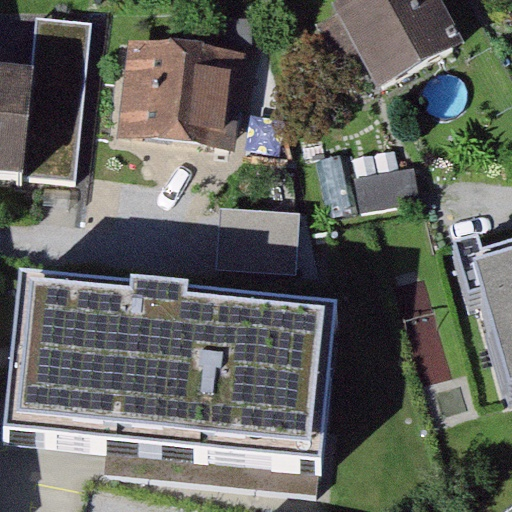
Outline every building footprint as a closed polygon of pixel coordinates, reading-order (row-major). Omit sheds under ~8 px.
[(470,63),(429,0),(391,0),(333,38),(385,118),(470,63)] [(255,56),(141,48),(134,150),(247,158),(255,56)] [(50,94),(0,89),(0,187),(42,192),(50,94)] [(367,184),(374,218),(437,207),(430,173),(367,184)] [(511,278),(485,286),(481,271),(456,278),(471,331),(487,326),(511,413),(511,278)] [(330,328),(11,306),(1,447),(320,469),(330,328)]
